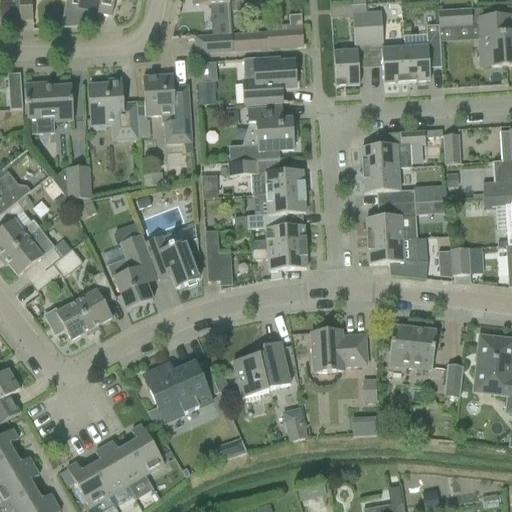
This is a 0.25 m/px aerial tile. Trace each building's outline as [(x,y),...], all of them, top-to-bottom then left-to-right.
[(17,0),(19,23),(32,22),(30,0),(17,0)] [(74,0),(78,1),(75,12),(81,13),(111,20),(114,2),(120,3),(120,0),(74,0)] [(228,0),(192,0),(193,8),(229,6),(228,0)] [(471,30),(470,12),(437,14),(438,28),(438,32),(471,30)] [(380,15),(366,16),(368,49),(382,48),(380,15)] [(368,49),(366,16),(351,16),(354,50),(368,49)] [(281,29),(266,30),(266,32),(266,35),(267,51),(267,52),(302,50),(302,44),(302,43),(302,41),(301,30),(301,28),(300,17),(288,18),(289,28),(281,29)] [(511,68),(511,34),(511,19),(489,21),(477,21),(479,55),(480,71),(511,68)] [(17,22),(0,22),(0,32),(18,32),(17,22)] [(425,29),(426,44),(439,43),(438,32),(438,28),(425,29)] [(266,35),(231,38),(232,54),(267,51),(266,35)] [(232,54),(231,38),(195,40),(196,56),(232,54)] [(427,49),(404,51),(406,86),(410,86),(410,85),(429,84),(428,64),(428,60),(427,49)] [(406,86),(404,51),(380,52),(381,67),(382,87),(401,86),(406,86)] [(332,55),(335,91),(340,90),(340,89),(359,88),(356,54),(332,55)] [(243,65),(244,84),(242,84),(244,110),(281,107),(280,92),(295,91),(293,63),(278,64),(278,61),(254,63),(254,64),(243,65)] [(142,81),(143,101),(145,119),(152,119),(160,119),(160,128),(166,127),(167,148),(191,147),(190,125),(189,109),(174,110),(173,99),(172,79),(142,81)] [(24,88),(26,108),(27,122),(54,120),(54,124),(73,123),(71,89),(46,91),(45,87),(24,88)] [(112,127),(113,144),(137,142),(135,106),(122,107),(120,87),(88,89),(90,128),(112,127)] [(8,99),(9,113),(22,112),(21,98),(8,99)] [(257,150),(228,151),(229,166),(266,164),(278,163),(278,154),(293,153),(292,145),(296,145),(295,127),(291,127),(291,123),(281,124),(273,124),(273,112),(253,113),(247,113),(248,128),(255,127),(257,150)] [(236,113),(225,114),(226,128),(237,127),(236,113)] [(499,135),(501,164),(501,165),(511,164),(511,133),(509,133),(509,135),(499,135)] [(361,170),(362,174),(397,172),(410,171),(409,149),(424,148),(423,134),(399,136),(400,148),(361,151),(362,169),(361,170)] [(442,140),(444,168),(460,167),(458,139),(442,140)] [(266,197),(266,198),(304,195),(303,191),(301,174),(266,176),(266,164),(229,166),(226,166),(228,179),(250,178),(251,198),(266,197)] [(489,186),(482,187),(483,201),(489,201),(511,199),(511,164),(501,165),(501,164),(493,164),(493,165),(493,175),(499,175),(500,186),(494,186),(489,186)] [(63,198),(68,204),(91,202),(89,170),(65,172),(51,182),(63,198)] [(397,172),(362,174),(362,178),(363,178),(364,197),(399,195),(397,172)] [(455,177),(445,178),(446,190),(455,190),(455,177)] [(129,181),(127,184),(127,188),(131,190),(134,189),(137,186),(136,182),(133,180),(129,181)] [(25,198),(30,194),(27,190),(19,189),(10,196),(0,183),(0,217),(25,198)] [(404,195),(405,207),(414,206),(413,194),(404,195)] [(247,232),(266,232),(284,230),(283,218),(304,217),(303,200),(304,200),(304,195),(266,198),(267,218),(246,219),(247,232)] [(1,233),(0,233),(0,262),(0,263),(39,232),(33,224),(23,232),(14,221),(22,215),(24,214),(32,207),(25,198),(17,205),(7,212),(0,217),(0,231),(0,232),(1,233)] [(63,198),(54,205),(62,215),(71,208),(63,198)] [(146,201),(134,205),(137,213),(149,209),(146,201)] [(366,241),(366,245),(416,242),(414,206),(405,207),(392,208),(393,220),(366,222),(367,240),(366,241)] [(250,245),(251,254),(305,251),(305,246),(304,246),(303,229),(284,230),(266,232),(266,243),(250,245)] [(150,263),(141,238),(138,230),(116,239),(119,246),(120,251),(125,262),(110,268),(106,269),(111,283),(114,282),(126,314),(152,304),(145,285),(138,267),(150,263)] [(39,232),(0,263),(5,269),(7,267),(17,279),(21,276),(28,285),(51,268),(61,260),(53,250),(39,232)] [(217,235),(204,235),(207,285),(208,285),(219,284),(218,271),(217,256),(218,256),(217,235)] [(169,250),(170,252),(167,253),(162,239),(144,245),(153,268),(165,264),(175,292),(186,287),(188,291),(196,288),(195,284),(198,283),(188,257),(197,254),(197,242),(174,251),(174,248),(169,250)] [(416,242),(366,245),(366,249),(367,249),(369,268),(388,267),(389,279),(425,282),(427,266),(417,265),(416,242)] [(305,251),(251,254),(252,264),(268,263),(268,275),(305,272),(304,255),(305,255),(305,251)] [(61,260),(51,268),(59,278),(60,278),(62,281),(82,266),(72,252),(61,260)] [(451,267),(451,278),(470,277),(468,252),(450,253),(450,254),(451,267)] [(450,254),(437,255),(439,279),(451,281),(451,278),(451,267),(450,254)] [(218,256),(217,256),(218,271),(219,284),(219,289),(232,288),(230,270),(229,255),(218,256)] [(51,268),(28,285),(36,296),(59,278),(51,268)] [(94,295),(75,305),(92,335),(99,332),(97,329),(111,321),(104,307),(115,301),(100,275),(89,281),(94,290),(94,295)] [(92,335),(75,305),(44,322),(54,340),(65,334),(70,344),(84,336),(86,339),(92,335)] [(387,368),(431,373),(435,335),(392,330),(387,368)] [(310,336),(312,376),(343,374),(343,370),(366,369),(364,339),(341,340),(341,334),(310,336)] [(504,416),(511,416),(511,367),(511,365),(511,350),(500,349),(501,342),(479,340),(477,358),(473,360),(473,364),(476,368),(473,395),(507,399),(504,416)] [(255,359),(232,365),(241,402),(244,401),(245,406),(260,402),(259,398),(268,396),(267,393),(289,388),(279,346),(262,351),(262,352),(257,353),(255,357),(255,359)] [(211,405),(195,368),(194,367),(172,377),(169,368),(143,380),(157,411),(146,415),(154,429),(163,425),(164,426),(211,405)] [(443,400),(459,402),(462,370),(446,368),(443,400)] [(5,401),(19,393),(17,389),(16,389),(7,373),(0,376),(0,427),(20,416),(15,408),(11,410),(5,401)] [(362,383),(362,405),(376,405),(376,383),(362,383)] [(283,424),(288,445),(306,441),(301,420),(283,424)] [(136,443),(127,449),(145,479),(164,469),(140,428),(131,434),(136,443)] [(0,439),(0,463),(13,456),(8,447),(17,442),(12,432),(0,439)] [(112,445),(103,450),(126,490),(132,500),(134,504),(153,493),(145,479),(127,449),(117,454),(112,445)] [(100,464),(90,470),(108,501),(114,511),(132,500),(126,490),(103,450),(94,455),(100,464)] [(0,463),(0,488),(33,469),(28,461),(19,466),(13,456),(0,463)] [(107,501),(90,470),(81,475),(76,466),(66,472),(89,511),(107,501)] [(0,488),(0,503),(4,511),(35,493),(29,484),(38,478),(33,469),(0,488)] [(190,478),(186,472),(181,474),(185,481),(190,478)] [(322,488),(298,493),(300,506),(325,502),(322,488)] [(4,511),(45,511),(55,507),(49,497),(40,503),(35,493),(4,511)] [(435,494),(421,497),(424,511),(428,511),(438,510),(435,494)]
